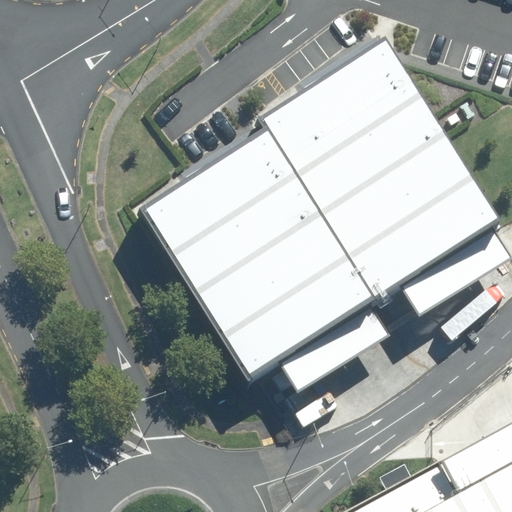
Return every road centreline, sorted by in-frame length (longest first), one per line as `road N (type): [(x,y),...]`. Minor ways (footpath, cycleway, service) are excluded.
road 1 (unclassified): [(0,87),(185,476)]
road 2 (unclassified): [(83,511),(0,273)]
road 3 (unclassified): [(0,87),(148,0)]
